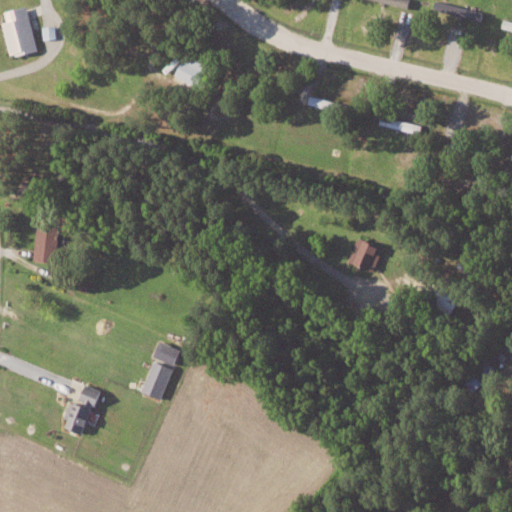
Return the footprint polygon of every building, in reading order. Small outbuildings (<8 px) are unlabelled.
[(486,12),(439,0),(437,10),(484,22),(486,12)] [(13,57),(40,50),(30,6),(7,11),(9,21),(5,22),(13,57)] [(58,38),(57,32),(53,33),(52,26),(45,27),(46,39),(58,38)] [(203,86),(211,63),(186,53),(178,76),(203,86)] [(38,260),(60,260),(62,212),(39,211),(38,260)] [(378,269),(386,244),(360,236),(352,261),(378,269)] [(156,357),(176,366),(184,349),(164,339),(156,357)] [(174,365),(154,359),(146,391),(166,396),(174,365)] [(69,426),(89,432),(102,388),(89,384),(83,403),(73,400),(69,416),(71,416),(69,426)]
